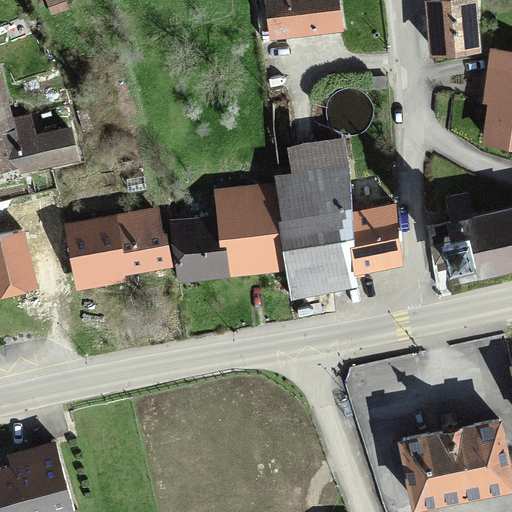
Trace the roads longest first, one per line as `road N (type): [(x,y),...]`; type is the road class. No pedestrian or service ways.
road 1 (secondary): [(0,401),(421,320)]
road 2 (residential): [(421,320),(407,130)]
road 3 (track): [(360,511),(308,341)]
road 4 (residential): [(407,130),(400,0)]
